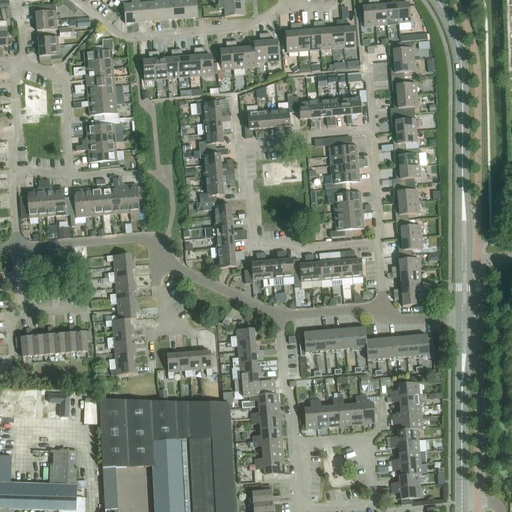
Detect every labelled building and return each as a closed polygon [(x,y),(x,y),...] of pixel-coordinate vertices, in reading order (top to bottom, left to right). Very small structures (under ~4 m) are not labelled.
[(67,0),(62,0),(61,2),(69,9),(72,4),(67,0)] [(138,23),(135,0),(131,0),(132,5),(124,5),(125,24),(138,23)] [(139,0),(135,0),(138,23),(150,22),(148,3),(140,4),(139,0)] [(162,21),(159,0),(155,0),(156,3),(148,3),(150,22),(162,21)] [(163,0),(159,0),(162,21),(173,20),(172,1),(164,2),(163,0)] [(172,1),(173,20),(185,19),(183,0),(179,0),(180,1),(172,1)] [(183,0),(185,19),(198,18),(196,0),(183,0)] [(376,28),(373,0),(368,0),(369,8),(362,8),(364,29),(376,28)] [(373,0),(376,28),(387,27),(386,6),(380,7),(379,0),(373,0)] [(386,6),(387,27),(399,26),(396,0),(391,0),(392,6),(386,6)] [(396,0),(399,26),(411,25),(409,4),(402,5),(401,0),(396,0)] [(243,4),(218,6),(219,10),(224,10),(225,18),(245,17),(243,4)] [(36,14),(36,23),(56,22),(56,13),(56,12),(56,6),(42,7),(42,13),(35,14),(36,14)] [(13,18),(12,16),(10,8),(1,11),(4,21),(13,18)] [(344,49),(342,21),(336,22),(337,30),(331,30),(333,50),(344,49)] [(347,21),(342,21),(344,49),(356,48),(354,28),(348,29),(347,21)] [(57,30),(56,22),(36,23),(37,32),(37,33),(58,31),(57,30)] [(321,51),(319,23),(314,24),(314,32),(308,32),(310,52),(321,51)] [(324,23),(319,23),(321,51),(333,50),(331,30),(325,31),(324,23)] [(299,53),(296,25),(291,26),(292,33),(285,34),(287,54),(299,53)] [(302,25),(296,25),(299,53),(310,52),(308,32),(302,33),(302,25)] [(267,63),(265,35),(259,36),(260,43),(255,44),(256,64),(257,64),(267,63)] [(265,35),(267,63),(279,62),(277,42),(271,43),(270,35),(265,35)] [(401,37),(401,43),(427,41),(427,35),(401,37)] [(39,49),(58,47),(58,39),(58,38),(38,40),(39,49)] [(84,55),(85,63),(112,61),(112,52),(113,52),(112,41),(102,41),(103,52),(83,54),(84,55)] [(256,64),(255,44),(254,41),(248,41),(249,49),(243,50),(245,70),(257,69),(257,64),(256,64)] [(231,43),(234,71),(245,70),(243,50),(237,50),(236,42),(231,43)] [(234,71),(231,43),(226,43),(226,51),(220,52),(221,64),(222,71),(222,72),(234,71)] [(394,63),(414,61),(413,50),(412,50),(412,45),(401,46),(401,45),(388,46),(389,52),(391,52),(391,57),(393,57),(394,63)] [(58,47),(39,49),(39,58),(51,57),(51,61),(62,61),(62,56),(60,56),(59,56),(58,47)] [(189,58),(190,78),(202,77),(199,49),(194,50),(195,58),(189,58)] [(204,49),(199,49),(202,77),(213,76),(212,56),(205,57),(204,49)] [(166,60),(167,80),(179,79),(176,51),(171,52),(172,60),(166,60)] [(182,51),(176,51),(179,79),(190,78),(189,58),(182,59),(182,51)] [(156,81),(154,53),(148,54),(149,62),(143,62),(144,82),(156,81)] [(159,53),(154,53),(156,81),(167,80),(166,60),(160,61),(159,53)] [(112,61),(85,63),(86,72),(113,70),(112,61)] [(391,74),(392,81),(404,80),(404,74),(415,73),(414,61),(394,63),(394,69),(392,69),(393,74),(391,74)] [(114,79),(113,70),(86,72),(86,81),(114,79)] [(320,77),(318,77),(318,89),(327,88),(326,84),(326,76),(320,77)] [(114,79),(86,81),(87,90),(115,88),(114,79)] [(404,80),(392,81),(392,88),(394,88),(394,92),(397,92),(397,98),(417,97),(416,85),(405,86),(404,80)] [(116,96),(115,88),(87,90),(88,99),(116,96)] [(267,98),(266,88),(256,92),(256,99),(267,98)] [(116,96),(88,99),(89,108),(116,105),(116,96)] [(390,110),(391,117),(415,115),(414,109),(419,108),(417,97),(397,98),(398,105),(396,105),(396,110),(390,110)] [(288,110),(278,111),(280,138),(285,137),(284,128),(290,128),(289,115),(294,114),(293,98),(287,99),(288,110)] [(293,98),(294,114),(299,114),(300,121),(310,120),(309,103),(299,104),(298,98),(293,98)] [(365,98),(350,99),(351,117),(361,116),(360,104),(366,103),(365,98)] [(351,117),(350,99),(339,100),(341,118),(347,117),(347,126),(352,126),(351,117)] [(335,118),(341,118),(339,100),(329,101),(331,128),(336,127),(335,118)] [(329,101),(319,102),(320,119),(327,119),(328,128),(331,128),(329,101)] [(310,120),(320,119),(319,102),(309,103),(310,120)] [(197,116),(203,116),(230,113),(229,110),(224,110),(220,110),(220,104),(213,104),(203,105),(196,106),(197,116)] [(104,116),(105,121),(119,120),(119,117),(118,115),(117,115),(116,105),(89,108),(89,117),(89,118),(104,116)] [(268,112),(269,130),(275,129),(276,138),(280,138),(278,111),(268,112)] [(268,112),(258,113),(259,131),(269,130),(268,112)] [(230,113),(203,116),(204,126),(222,124),(221,118),(230,117),(230,113)] [(259,131),(258,113),(247,114),(248,127),(244,127),(246,140),(253,140),(252,131),(259,131)] [(396,128),(396,134),(417,132),(416,121),(415,121),(415,115),(391,117),(391,123),(393,123),(394,128),(396,128)] [(119,120),(105,121),(96,122),(97,127),(86,128),(86,129),(87,137),(115,135),(114,127),(114,126),(120,126),(120,124),(119,120)] [(222,131),(222,124),(204,126),(205,136),(222,135),(231,134),(231,130),(222,131)] [(393,145),(394,152),(406,151),(406,145),(418,144),(417,132),(396,134),(397,140),(395,140),(395,145),(393,145)] [(116,144),(115,135),(87,137),(88,142),(81,142),(81,147),(116,144)] [(222,135),(205,136),(205,143),(199,144),(200,152),(217,151),(216,146),(223,145),(222,135)] [(89,155),(116,153),(116,144),(81,147),(75,147),(76,153),(88,151),(89,155)] [(329,150),(330,159),(358,156),(357,147),(329,149),(329,150)] [(406,151),(394,152),(394,159),(396,159),(397,163),(399,163),(399,169),(420,168),(419,156),(418,156),(418,150),(406,151)] [(217,156),(217,151),(200,152),(200,161),(203,160),(203,168),(221,166),(220,156),(217,156)] [(117,162),(116,153),(89,155),(90,164),(89,164),(89,165),(99,164),(100,169),(125,167),(124,163),(118,163),(118,162),(117,162)] [(358,156),(330,159),(330,168),(367,164),(367,161),(361,161),(362,161),(358,162),(358,156)] [(368,168),(367,164),(330,168),(331,177),(359,174),(359,168),(362,168),(362,169),(368,168)] [(221,166),(203,168),(204,178),(222,176),(221,170),(234,169),(234,165),(227,166),(221,166)] [(392,181),(393,188),(406,187),(405,181),(421,179),(420,168),(399,169),(400,176),(398,176),(398,181),(392,181)] [(359,174),(331,177),(332,187),(325,188),(326,191),(336,191),(346,190),(346,185),(360,183),(359,174)] [(223,186),(222,176),(204,178),(205,188),(223,186)] [(49,181),(44,182),(47,218),(56,217),(54,190),(50,190),(49,181)] [(36,191),(38,219),(47,218),(44,182),(38,182),(39,191),(36,191)] [(136,186),(128,187),(130,215),(139,214),(140,214),(141,215),(141,221),(145,220),(145,215),(146,215),(145,200),(138,201),(137,186),(136,186)] [(202,204),(217,203),(216,197),(224,197),(223,186),(205,188),(206,195),(199,196),(200,204),(202,204)] [(130,215),(128,187),(119,188),(121,215),(130,215)] [(398,199),(399,205),(419,203),(418,191),(406,192),(406,187),(393,188),(393,194),(395,194),(396,199),(398,199)] [(119,188),(110,189),(112,216),(121,215),(119,188)] [(71,216),(70,202),(69,199),(64,199),(63,189),(62,189),(54,190),(56,217),(71,216)] [(101,189),(92,190),(94,218),(103,217),(101,189)] [(112,216),(110,189),(101,189),(103,217),(112,216)] [(94,218),(92,190),(83,191),(85,218),(94,218)] [(346,190),(336,191),(326,191),(326,195),(331,195),(331,197),(333,196),(333,197),(334,205),(362,203),(361,194),(346,195),(346,190)] [(29,220),(38,219),(36,191),(27,192),(26,192),(29,220)] [(76,219),(85,218),(83,191),(74,192),(74,191),(74,202),(70,202),(71,216),(72,226),(71,227),(71,228),(75,228),(75,221),(76,220),(76,219)] [(213,211),(214,219),(231,217),(231,207),(217,208),(217,203),(202,204),(203,213),(210,212),(213,211)] [(362,203),(334,205),(335,214),(362,212),(362,203)] [(395,216),(396,223),(409,222),(408,216),(420,215),(419,203),(399,205),(399,211),(397,211),(397,216),(395,216)] [(366,212),(362,212),(335,214),(335,223),(363,221),(363,216),(372,215),(371,211),(366,212)] [(215,229),(232,227),(231,217),(214,219),(215,229)] [(363,221),(335,223),(336,232),(330,233),(330,239),(345,238),(344,232),(364,230),(363,221)] [(409,222),(396,223),(397,230),(399,230),(399,234),(401,234),(402,240),(422,239),(421,227),(417,227),(417,221),(409,222)] [(207,240),(216,239),(233,237),(246,236),(246,232),(233,233),(232,227),(215,229),(206,230),(207,240)] [(58,229),(59,241),(70,240),(69,228),(58,229)] [(58,239),(57,231),(49,232),(50,240),(58,239)] [(233,237),(216,239),(216,249),(234,248),(234,242),(247,241),(246,236),(233,237)] [(422,239),(402,240),(402,247),(398,247),(399,259),(412,257),(411,251),(423,250),(422,239)] [(216,249),(217,259),(235,258),(238,258),(244,257),(244,253),(238,254),(238,253),(235,254),(234,248),(216,249)] [(346,262),(340,262),(342,280),(352,280),(350,253),(346,253),(346,259),(346,262)] [(353,253),(350,253),(352,280),(363,279),(361,265),(361,261),(355,261),(354,258),(353,253)] [(326,264),(320,264),(322,282),(332,281),(329,255),(325,255),(326,264)] [(334,255),(329,255),(332,281),(342,280),(340,262),(335,263),(334,255)] [(114,262),(114,268),(135,266),(134,262),(131,263),(130,256),(107,258),(107,263),(114,262)] [(313,256),(309,257),(312,283),(322,282),(320,264),(314,265),(313,256)] [(312,283),(309,257),(305,257),(306,265),(300,266),(299,261),(296,261),(298,289),(301,289),(301,284),(312,283)] [(235,258),(217,259),(218,270),(236,268),(235,258)] [(391,269),(392,274),(420,271),(419,260),(399,261),(399,268),(391,269)] [(292,261),(282,262),(283,279),(293,279),(294,290),(298,289),(296,261),(292,261)] [(282,262),(271,263),(273,280),(283,279),(282,262)] [(273,280),(271,263),(262,264),(263,281),(273,280)] [(263,281),(262,264),(251,265),(252,272),(244,272),(245,286),(253,285),(253,282),(263,281)] [(108,280),(132,278),(132,271),(135,271),(135,266),(114,268),(115,274),(108,274),(108,275),(108,280)] [(400,279),(401,285),(421,283),(420,271),(392,274),(392,279),(400,279)] [(116,284),(116,290),(136,288),(136,284),(133,284),(132,278),(108,280),(109,284),(116,284)] [(393,291),(394,297),(422,294),(421,283),(401,285),(401,291),(393,291)] [(110,301),(134,299),(133,293),(137,292),(136,288),(116,290),(117,295),(110,296),(110,301)] [(274,295),(276,305),(285,304),(284,294),(274,295)] [(422,294),(394,297),(394,302),(402,301),(403,308),(423,306),(422,294)] [(117,305),(118,312),(138,310),(138,305),(135,305),(134,299),(110,301),(111,306),(117,305)] [(119,322),(129,322),(136,321),(135,314),(139,314),(138,310),(118,312),(118,317),(112,317),(112,323),(119,322)] [(232,321),(226,317),(221,325),(226,329),(232,321)] [(113,327),(113,334),(134,332),(133,327),(130,328),(129,322),(119,322),(112,323),(106,323),(106,328),(113,327)] [(427,337),(407,339),(366,342),(365,329),(303,335),(304,336),(304,341),(304,344),(305,348),(305,351),(305,354),(366,349),(367,362),(429,356),(428,353),(428,350),(428,347),(428,343),(427,340),(427,337)] [(237,332),(237,338),(231,338),(231,343),(255,341),(254,335),(257,335),(257,330),(246,331),(240,332),(237,332)] [(107,345),(131,343),(131,336),(134,336),(134,332),(113,334),(114,339),(107,340),(107,345)] [(66,355),(88,353),(87,343),(87,340),(86,337),(86,333),(75,334),(75,333),(70,333),(70,335),(64,335),(66,355)] [(53,335),(48,335),(48,337),(42,337),(44,357),(66,355),(64,335),(53,336),(53,335)] [(32,337),(26,337),(27,338),(20,339),(20,342),(21,345),(21,349),(22,359),(44,357),(42,337),(32,338),(32,337)] [(238,354),(259,352),(258,348),(255,348),(255,341),(231,343),(231,348),(238,348),(238,354)] [(115,349),(115,355),(136,354),(135,349),(132,349),(131,343),(107,345),(108,350),(115,349)] [(201,371),(199,350),(194,351),(195,354),(188,355),(190,378),(195,377),(195,371),(201,371)] [(201,371),(206,370),(207,376),(212,376),(210,353),(204,353),(203,350),(199,350),(201,371)] [(167,357),(168,374),(169,380),(174,380),(173,373),(179,373),(177,352),(173,353),(173,356),(167,357)] [(190,378),(188,355),(182,355),(182,352),(177,352),(179,373),(185,372),(185,378),(190,378)] [(259,356),(259,352),(238,354),(239,359),(232,360),(233,365),(256,363),(256,357),(259,356)] [(109,367),(133,365),(132,358),(136,358),(136,354),(115,355),(116,361),(109,361),(109,367)] [(240,375),(261,374),(260,369),(257,369),(256,363),(233,365),(233,370),(240,369),(240,375)] [(110,371),(116,370),(117,381),(128,380),(127,376),(137,375),(137,370),(134,370),(133,365),(109,367),(110,371)] [(261,378),(261,374),(240,375),(241,381),(234,381),(235,390),(241,389),(241,386),(258,385),(258,378),(261,378)] [(379,382),(373,382),(368,379),(368,378),(361,379),(361,387),(372,386),(372,390),(379,390),(379,382)] [(391,398),(419,396),(418,384),(398,386),(399,392),(391,393),(391,398)] [(167,391),(159,392),(161,401),(168,400),(167,391)] [(49,395),(49,405),(61,405),(60,420),(69,420),(69,396),(49,395)] [(258,408),(279,407),(278,395),(250,397),(250,403),(258,403),(258,408)] [(400,409),(420,407),(419,396),(391,398),(392,404),(400,403),(400,409)] [(366,399),(366,397),(361,398),(363,426),(375,425),(373,410),(373,405),(377,404),(376,398),(366,399)] [(350,407),(352,427),(363,426),(361,398),(355,398),(356,406),(350,407)] [(97,399),(84,399),(85,420),(99,420),(97,399)] [(338,400),(340,428),(352,427),(350,407),(344,407),(343,399),(338,400)] [(327,408),(329,429),(340,428),(338,400),(333,400),(333,408),(327,408)] [(189,440),(187,403),(111,401),(100,401),(103,470),(116,469),(128,469),(152,468),(151,442),(189,440)] [(315,402),(317,430),(329,429),(327,408),(321,409),(320,401),(315,402)] [(317,430),(315,402),(310,402),(311,410),(304,410),(306,431),(317,430)] [(221,404),(187,403),(189,440),(151,442),(152,468),(154,511),(234,511),(229,405),(221,404)] [(280,418),(279,407),(258,408),(259,414),(251,415),(251,421),(280,418)] [(393,421),(421,419),(420,407),(400,409),(401,415),(393,416),(393,421)] [(260,431),(281,430),(280,418),(251,421),(252,426),(260,425),(260,431)] [(418,431),(422,431),(421,419),(393,421),(394,426),(402,426),(402,431),(402,432),(418,431)] [(282,441),(281,430),(260,431),(261,437),(253,438),(253,443),(282,441)] [(390,444),(419,442),(418,431),(402,432),(402,431),(397,432),(398,438),(390,439),(390,444)] [(262,454),(283,452),(282,441),(253,443),(254,449),(262,448),(262,454)] [(419,442),(390,444),(390,445),(391,450),(399,449),(399,455),(419,454),(419,442)] [(0,457),(0,509),(59,511),(58,511),(85,511),(85,499),(76,499),(76,489),(76,487),(77,452),(50,451),(49,486),(10,485),(11,458),(0,457)] [(283,464),(283,452),(262,454),(263,460),(255,461),(255,466),(283,464)] [(419,454),(399,455),(400,461),(392,462),(392,467),(420,465),(419,454)] [(285,475),(283,464),(255,466),(256,471),(264,471),(264,477),(276,476),(285,475)] [(420,465),(392,467),(393,472),(401,472),(401,477),(401,478),(419,476),(419,477),(421,477),(420,465)] [(401,478),(401,477),(399,477),(399,484),(391,485),(392,490),(420,488),(419,477),(419,476),(401,478)] [(86,482),(77,483),(77,491),(87,490),(86,482)] [(420,488),(392,490),(392,495),(400,495),(401,501),(401,507),(413,506),(412,500),(421,499),(420,488)] [(262,492),(252,493),(253,511),(273,511),(273,503),(274,503),(274,498),(272,498),(272,491),(268,492),(265,492),(262,492)]
